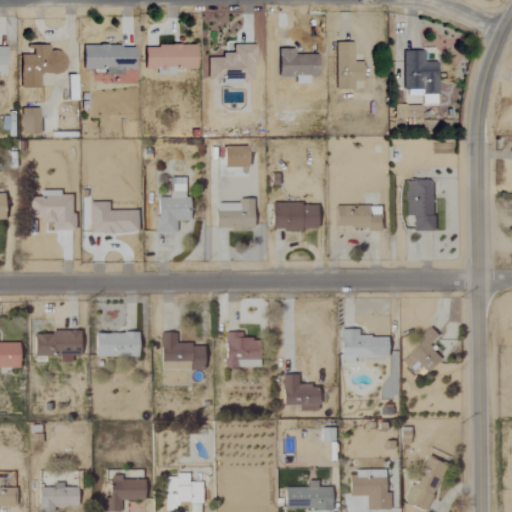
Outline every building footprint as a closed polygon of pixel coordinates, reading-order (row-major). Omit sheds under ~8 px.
[(362,81),(362,62),(351,62),(351,43),(334,43),(334,90),(352,90),(352,81),(362,81)] [(193,45),(142,46),(143,70),(155,69),(155,74),(172,74),(172,70),(194,69),(193,45)] [(252,45),(228,45),(228,57),(207,56),(207,80),(252,81),(252,45)] [(19,89),(39,89),(39,74),(63,74),(63,52),(48,52),(48,46),(29,46),(29,55),(19,55),(19,89)] [(81,69),(108,69),(108,75),(121,75),(121,70),(132,70),(132,46),(81,46),(81,69)] [(403,96),(421,96),(421,104),(436,104),(436,62),(423,63),(423,52),(402,52),(403,96)] [(20,134),(37,135),(38,109),(21,109),(20,134)] [(246,148),(222,147),(222,167),(245,168),(246,148)] [(430,181),(404,181),(405,217),(411,217),(412,232),(430,231),(430,181)] [(174,233),(174,222),(187,222),(187,197),(182,197),(182,185),(170,185),(170,198),(154,198),(155,233),(174,233)] [(70,196),(57,195),(58,191),(42,191),(42,200),(34,200),(34,215),(39,215),(39,223),(50,223),(50,231),(70,232),(70,196)] [(134,233),(135,211),(105,211),(106,202),(87,202),(86,233),(134,233)] [(250,202),(213,202),(214,230),(250,230),(250,202)] [(269,230),(313,231),(314,205),(269,204),(269,230)] [(378,207),(334,206),(334,229),(377,229),(378,207)] [(426,346),(435,336),(427,328),(404,352),(426,372),(439,358),(426,346)] [(384,358),(385,337),(355,337),(355,330),(340,330),(339,363),(352,363),(352,358),(384,358)] [(78,356),(77,332),(32,333),(33,356),(57,355),(57,363),(69,362),(69,356),(78,356)] [(93,332),(93,356),(134,357),(135,333),(93,332)] [(257,367),(256,339),(239,339),(239,332),(223,332),(223,367),(257,367)] [(158,369),(201,370),(202,345),(174,345),(174,333),(159,333),(158,369)] [(0,367),(16,367),(16,343),(0,342),(0,367)] [(281,405),(316,404),(315,385),(295,386),(295,375),(280,375),(281,405)] [(408,428),(398,428),(398,444),(408,444),(408,428)] [(331,441),(331,429),(319,429),(319,441),(331,441)] [(443,465),(424,457),(406,501),(426,509),(443,465)] [(382,471),(347,471),(347,496),(364,496),(364,510),(387,509),(387,493),(382,493),(382,471)] [(198,511),(198,482),(186,482),(186,474),(162,474),(163,511),(174,511),(174,501),(188,501),(187,511),(198,511)] [(141,500),(141,480),(117,480),(117,476),(105,476),(104,511),(117,511),(118,500),(141,500)] [(51,488),(36,488),(37,511),(51,511),(51,507),(75,506),(74,486),(51,486),(51,488)] [(282,510),(328,509),(327,486),(282,487),(282,510)] [(0,505),(14,506),(14,489),(0,488),(0,505)]
